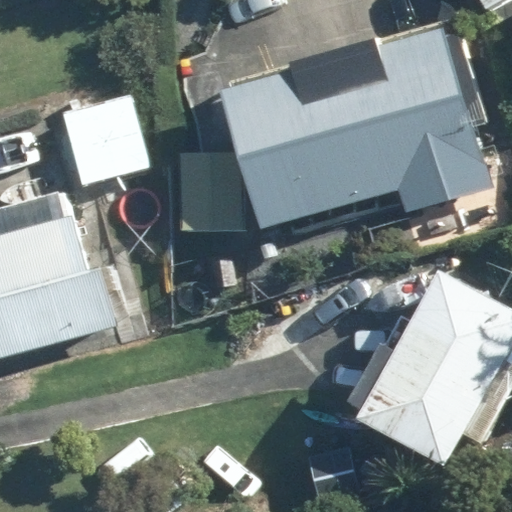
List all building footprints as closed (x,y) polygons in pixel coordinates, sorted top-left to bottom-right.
[(415,202),(489,183),(494,155),(455,14),(234,74),(273,216),(409,179),(415,202)] [(158,163),(139,88),(71,106),(90,179),(99,178),(105,200),(158,186),(152,164),(158,163)] [(191,144),(191,223),(247,221),(246,144),(191,144)] [(78,205),(71,180),(0,199),(0,350),(126,316),(117,285),(128,282),(122,258),(102,264),(86,203),(78,205)] [(439,210),(442,224),(454,230),(468,227),(476,214),(471,201),(459,193),(445,197),(439,210)] [(511,289),(451,257),(369,407),(459,455),(475,425),(491,434),(511,394),(511,289)]
